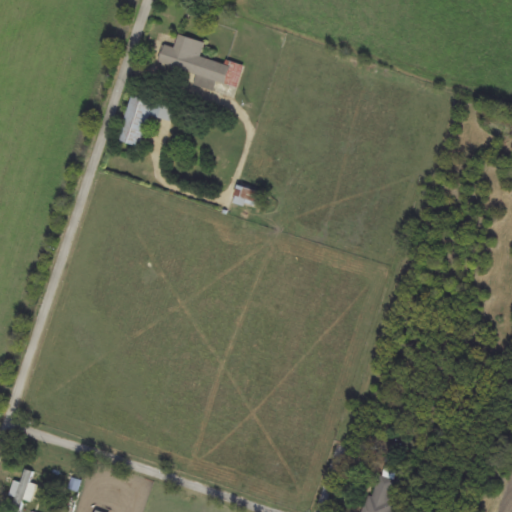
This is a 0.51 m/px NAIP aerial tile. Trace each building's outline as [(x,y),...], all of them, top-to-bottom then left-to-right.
[(160,63),(200,75),(197,85),(215,90),(217,81),(239,88),(245,68),(203,56),(207,43),(179,36),(176,49),(165,46),(160,63)] [(120,142),(142,147),(151,116),(172,122),(176,108),(132,97),(120,142)] [(264,193),(240,185),(234,203),(258,211),(264,193)] [(20,511),(25,500),(32,502),(38,486),(31,484),(35,473),(27,470),(22,484),(20,483),(9,510),(13,511),(20,511)] [(394,511),(388,510),(395,486),(375,480),(365,511),(394,511)]
